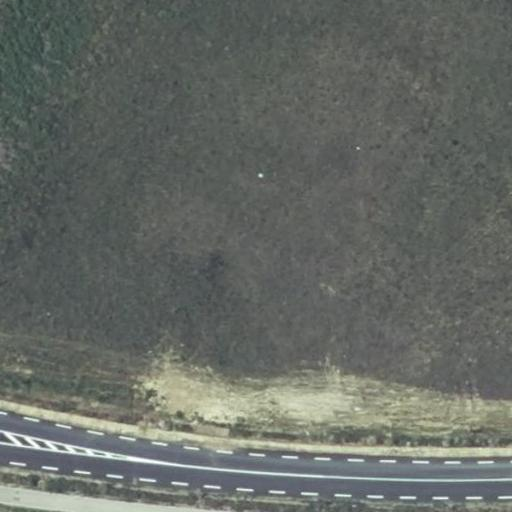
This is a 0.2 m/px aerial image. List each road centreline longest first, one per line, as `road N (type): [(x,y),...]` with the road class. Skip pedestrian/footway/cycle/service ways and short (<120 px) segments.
road 1 (primary): [(119,454),(326,473),(511,478)]
road 2 (primary): [(119,454),(0,424)]
